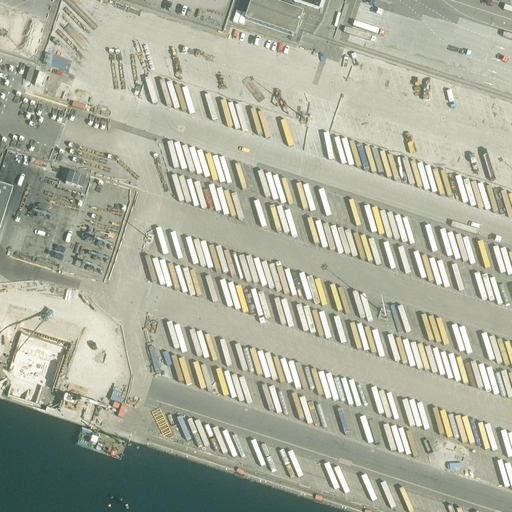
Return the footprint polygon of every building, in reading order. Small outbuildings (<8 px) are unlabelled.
[(296,38),(304,14),(262,0),(253,0),(246,21),(296,38)] [(62,83),(59,93),(79,101),(83,91),(62,83)] [(0,219),(10,189),(0,185),(0,219)] [(19,270),(18,274),(35,278),(38,268),(25,266),(27,257),(14,254),(10,268),(19,270)] [(47,272),(40,297),(75,307),(82,281),(47,272)] [(47,468),(45,476),(54,480),(57,471),(47,468)]
